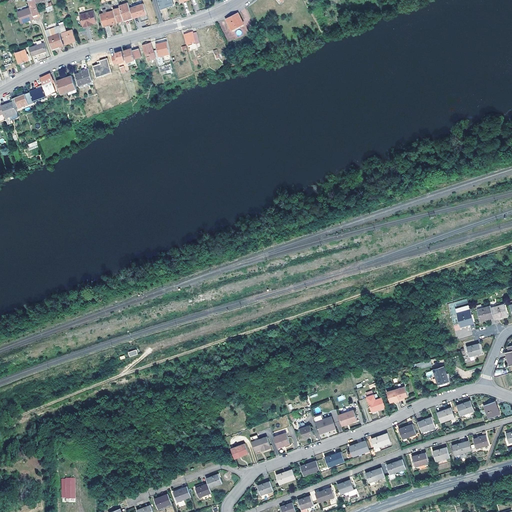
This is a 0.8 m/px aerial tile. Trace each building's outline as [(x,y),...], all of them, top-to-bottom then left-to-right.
[(33,0),(29,2),(31,8),(34,16),(39,14),(33,0)] [(173,0),(158,0),(161,9),(175,4),(173,0)] [(87,3),(80,5),(82,13),(89,10),(88,5),(89,5),(88,3),(87,3)] [(124,19),(134,16),(131,8),(129,3),(120,6),(121,8),(124,19)] [(148,14),(145,4),(136,7),(139,16),(148,14)] [(134,16),(134,18),(139,16),(136,7),(131,8),(134,16)] [(18,12),(22,23),(35,19),(34,16),(31,8),(18,12)] [(115,11),(118,23),(125,21),(124,19),(121,8),(114,10),(115,11)] [(101,15),(104,27),(118,23),(115,11),(108,13),(107,9),(103,10),(104,14),(101,15)] [(95,11),(81,15),(83,20),(85,27),(91,25),(90,24),(94,23),(98,22),(95,11)] [(232,17),(227,20),(232,30),(244,24),(239,14),(232,17)] [(77,40),(73,30),(67,32),(66,27),(61,28),(63,32),(66,44),(77,40)] [(49,37),(54,48),(56,47),(62,45),(65,44),(61,33),(58,34),(55,28),(50,30),(51,30),(53,36),(49,37)] [(194,34),(193,32),(185,34),(188,45),(196,43),(194,34)] [(171,52),(168,42),(158,45),(160,56),(166,55),(166,54),(171,52)] [(45,43),(30,47),(33,56),(41,53),(47,51),(45,43)] [(151,43),(143,45),(149,61),(157,58),(151,43)] [(125,51),(128,62),(136,59),(136,58),(133,50),(133,48),(128,50),(125,51)] [(140,48),(133,50),(136,58),(142,56),(140,48)] [(25,50),(16,54),(20,63),(29,60),(25,50)] [(122,52),(116,54),(118,63),(125,61),(122,52)] [(80,85),(93,81),(89,69),(83,71),(83,72),(76,75),(80,85)] [(48,75),(41,79),(43,85),(54,80),(51,74),(48,75)] [(77,88),(73,76),(65,79),(66,81),(58,84),(62,94),(68,92),(77,88)] [(31,92),(34,101),(47,97),(43,85),(39,86),(39,87),(38,88),(38,89),(31,92)] [(17,109),(35,102),(34,101),(31,92),(21,96),(20,95),(17,97),(17,98),(13,99),(14,102),(17,109)] [(17,109),(14,102),(2,106),(5,114),(6,117),(11,115),(18,113),(17,111),(17,109)] [(17,111),(35,104),(35,102),(17,109),(17,111)] [(36,141),(28,144),(30,150),(38,147),(36,141)] [(492,307),(495,317),(502,315),(503,317),(509,315),(505,303),(492,307)] [(482,321),(495,317),(492,307),(491,305),(478,309),(482,321)] [(474,321),(472,311),(459,315),(462,327),(468,325),(467,323),(474,321)] [(483,353),(480,343),(467,347),(470,357),(483,353)] [(445,367),(435,370),(438,384),(449,382),(445,367)] [(406,387),(397,390),(401,401),(405,400),(404,399),(406,398),(409,397),(406,387)] [(398,403),(401,402),(401,401),(397,390),(388,393),(392,404),(397,402),(398,403)] [(373,411),(387,406),(383,397),(376,400),(374,395),(367,397),(373,411)] [(457,406),(461,416),(475,411),(471,401),(457,406)] [(501,414),(499,408),(497,409),(494,401),(484,405),(489,418),(501,414)] [(452,408),(438,412),(439,415),(441,423),(455,418),(452,408)] [(352,409),(338,414),(342,424),(349,421),(350,423),(356,420),(352,409)] [(313,417),(316,423),(331,417),(331,415),(322,418),(321,414),(313,417)] [(335,428),(331,417),(316,423),(320,434),(335,428)] [(419,422),(423,432),(437,427),(433,417),(419,422)] [(299,424),(304,438),(314,435),(310,425),(306,426),(305,423),(303,422),(299,424)] [(400,429),(403,439),(417,434),(414,424),(400,429)] [(274,437),(278,448),(291,443),(286,432),(274,437)] [(372,439),(375,449),(391,443),(388,434),(372,439)] [(474,439),(477,448),(490,444),(487,435),(474,439)] [(259,440),(252,442),(256,451),(261,449),(263,448),(264,451),(271,448),(270,446),(271,446),(267,437),(259,440)] [(369,451),(366,441),(350,447),(353,457),(369,451)] [(455,455),(472,451),(469,441),(452,446),(455,455)] [(246,444),(232,449),(234,455),(235,458),(249,453),(246,444)] [(450,458),(447,447),(433,451),(436,462),(450,458)] [(329,467),(345,461),(341,452),(325,458),(329,467)] [(416,467),(429,463),(426,453),(412,457),(416,467)] [(320,470),(317,460),(301,466),(304,476),(320,470)] [(390,475),(406,470),(403,460),(387,466),(390,475)] [(370,483),(385,478),(382,468),(366,474),(370,483)] [(280,484),(296,479),(293,469),(277,475),(280,484)] [(209,484),(211,488),(223,483),(220,474),(207,479),(209,484)] [(66,479),(66,499),(75,499),(75,479),(66,479)] [(338,485),(342,495),(354,490),(351,480),(338,485)] [(274,490),(270,481),(257,485),(261,495),(274,490)] [(200,498),(212,493),(211,488),(209,484),(196,488),(200,498)] [(192,497),(188,486),(174,492),(178,502),(192,497)] [(332,488),(316,494),(319,503),(336,497),(332,488)] [(159,510),(173,504),(169,494),(155,499),(159,510)] [(299,500),(302,510),(315,506),(311,496),(299,500)] [(282,511),(296,511),(294,503),(281,507),(282,511)]
